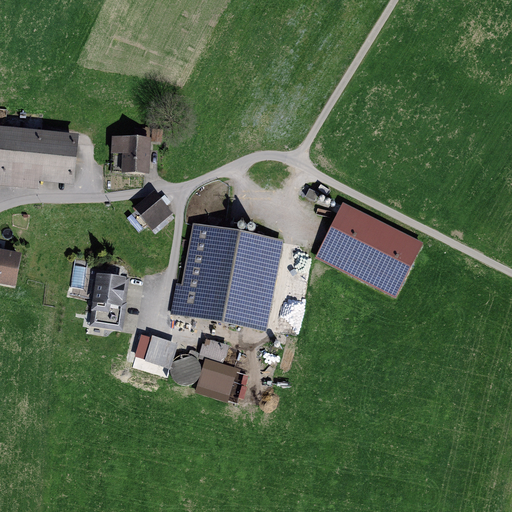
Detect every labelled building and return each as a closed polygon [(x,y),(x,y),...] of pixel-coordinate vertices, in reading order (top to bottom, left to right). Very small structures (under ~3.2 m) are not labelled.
[(71,141),(0,133),(0,179),(66,186),(71,141)] [(144,178),(145,144),(114,143),(114,178),(144,178)] [(152,238),(172,220),(152,198),(132,215),(152,238)] [(429,245),(338,202),(308,263),(400,307),(429,245)] [(281,247),(191,228),(173,317),(266,336),(281,247)] [(18,259),(0,255),(0,287),(12,289),(18,259)] [(84,289),(88,263),(75,262),(72,288),(84,289)] [(121,284),(92,279),(86,313),(116,317),(121,284)] [(135,358),(143,359),(149,337),(141,335),(135,358)] [(239,402),(245,376),(223,371),(230,345),(205,339),(201,354),(190,351),(188,360),(174,356),(177,343),(151,337),(145,362),(172,369),(170,380),(198,387),(197,392),(239,402)]
